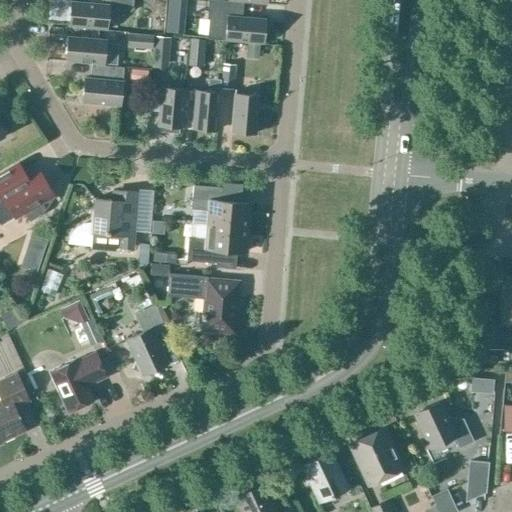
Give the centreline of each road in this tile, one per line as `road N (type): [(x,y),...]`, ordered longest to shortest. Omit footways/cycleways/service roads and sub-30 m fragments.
road 1 (tertiary): [(43,508),(339,365),(372,311),(390,175)]
road 2 (residential): [(0,481),(265,355),(280,166)]
road 3 (residential): [(280,166),(71,145),(13,47),(17,0)]
road 4 (tertiary): [(390,175),(407,0)]
road 5 (residential): [(280,166),(298,0)]
